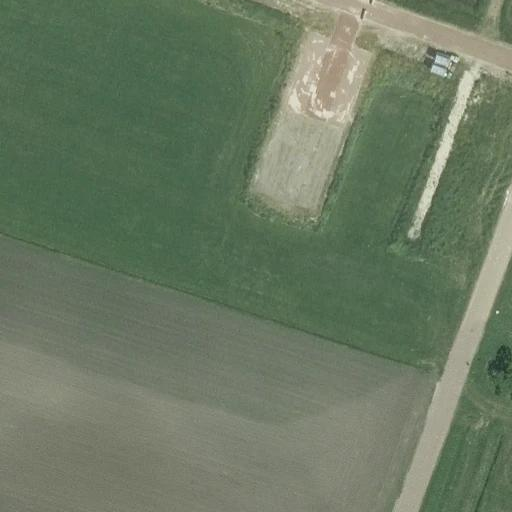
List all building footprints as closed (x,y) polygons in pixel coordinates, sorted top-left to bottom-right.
[(104,0),(103,4),(121,10),(124,0),(104,0)] [(124,0),(121,10),(139,17),(144,0),(124,0)] [(144,0),(139,17),(157,23),(165,0),(144,0)] [(165,0),(157,23),(175,30),(185,0),(165,0)] [(185,0),(175,30),(193,36),(206,0),(185,0)] [(214,2),(201,39),(219,45),(232,9),(214,2)] [(232,9),(219,45),(237,52),(250,15),(232,9)] [(250,15),(237,52),(255,58),(268,22),(250,15)] [(268,22),(255,58),(273,65),(286,28),(268,22)] [(286,28),(273,65),(291,71),(304,35),(286,28)] [(413,80),(406,100),(442,113),(449,93),(413,80)] [(406,100),(398,121),(434,134),(442,113),(406,100)] [(398,121),(391,141),(427,154),(434,134),(398,121)] [(391,141),(383,161),(420,174),(427,154),(391,141)] [(383,161),(376,181),(412,195),(420,174),(383,161)] [(376,181),(369,202),(405,215),(412,195),(376,181)] [(369,202),(361,222),(397,235),(405,215),(369,202)]
